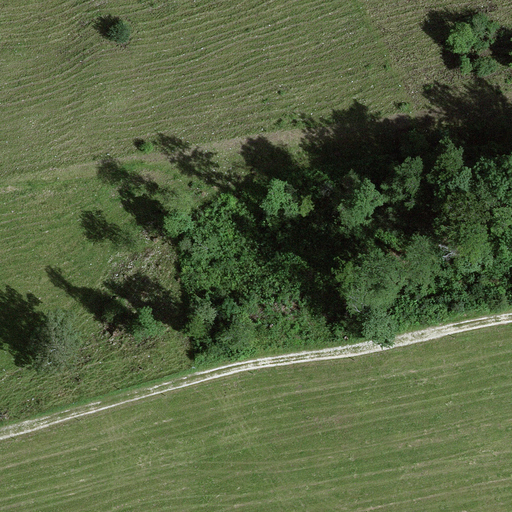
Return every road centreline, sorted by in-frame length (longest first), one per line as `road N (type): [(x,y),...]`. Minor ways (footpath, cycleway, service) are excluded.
road 1 (track): [(0,433),(261,362),(511,318)]
road 2 (track): [(0,190),(383,122)]
road 3 (track): [(511,96),(383,122)]
